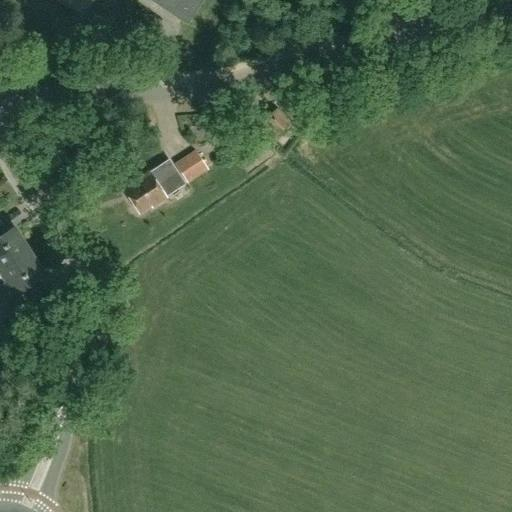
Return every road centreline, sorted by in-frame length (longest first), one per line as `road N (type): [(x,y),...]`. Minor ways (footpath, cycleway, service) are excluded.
road 1 (unclassified): [(0,109),(32,97),(213,92),(511,11)]
road 2 (unclassified): [(27,511),(99,353),(104,317),(98,290),(0,135)]
